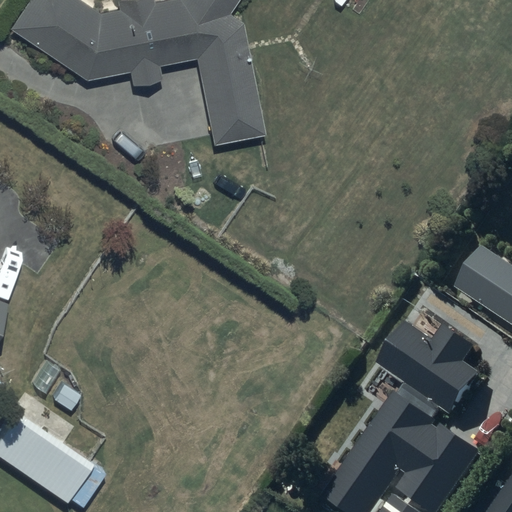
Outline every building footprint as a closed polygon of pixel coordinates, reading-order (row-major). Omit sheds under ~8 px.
[(238,0),(109,0),(111,12),(93,0),(28,0),(10,26),(88,79),(130,71),(132,83),(162,77),(159,63),(196,56),(213,143),(261,134),(238,14),(232,16),(231,12),(238,0)] [(511,264),(487,248),(459,290),(511,324),(511,264)] [(379,364),(408,384),(329,500),(346,511),(375,511),(406,467),(412,472),(384,511),(447,511),(449,510),(452,511),(486,462),(480,458),(484,452),(449,428),(446,433),(434,425),(446,408),(457,415),(485,374),(472,365),(483,349),(452,328),(443,341),(417,324),(412,332),(404,327),(379,364)] [(77,427),(27,393),(0,433),(0,451),(65,495),(71,486),(77,490),(93,466),(86,462),(89,457),(67,442),(77,427)] [(511,511),(511,494),(499,511),(511,511)]
